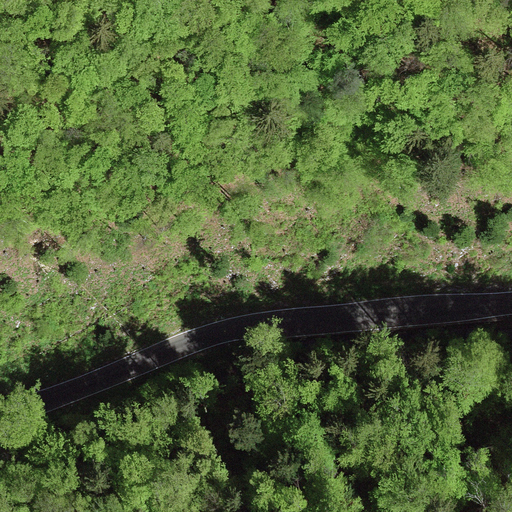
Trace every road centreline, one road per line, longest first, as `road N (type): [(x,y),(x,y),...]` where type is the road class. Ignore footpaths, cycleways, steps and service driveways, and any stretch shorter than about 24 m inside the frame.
road 1 (tertiary): [(511,303),(262,323),(0,414)]
road 2 (track): [(254,0),(84,80),(0,131)]
